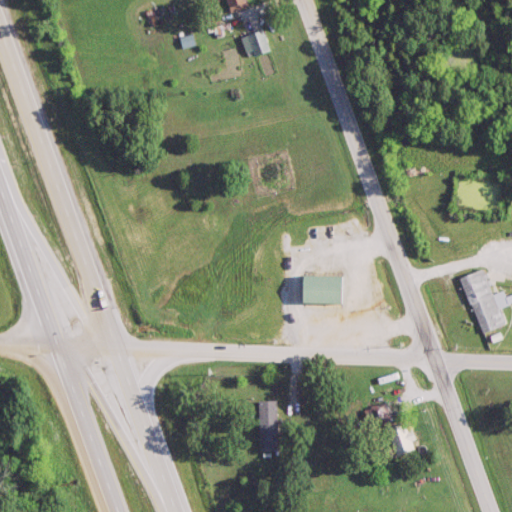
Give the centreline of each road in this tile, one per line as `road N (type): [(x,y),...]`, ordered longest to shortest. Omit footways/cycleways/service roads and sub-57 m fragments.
road 1 (residential): [(491,511),(304,0)]
road 2 (residential): [(511,364),(0,345)]
road 3 (trunk): [(173,511),(0,30)]
road 4 (trunk): [(0,196),(114,511)]
